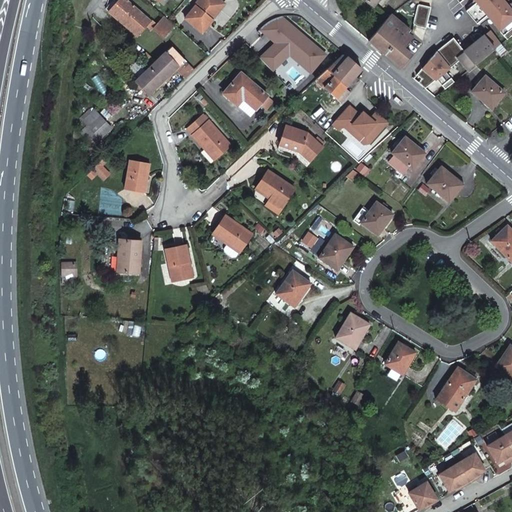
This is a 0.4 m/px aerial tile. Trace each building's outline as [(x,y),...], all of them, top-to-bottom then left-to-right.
[(110,0),(105,7),(109,9),(116,0),(110,0)] [(116,0),(109,9),(138,35),(147,24),(152,28),(153,26),(164,35),(174,23),(164,14),(157,21),(153,18),(152,19),(130,0),(116,0)] [(209,14),(220,0),(194,0),(194,1),(195,2),(184,14),(201,29),(212,16),(211,15),(209,14)] [(223,0),(220,0),(209,14),(211,15),(223,0)] [(491,20),(507,40),(511,35),(511,10),(503,0),(457,0),(460,3),(464,0),(477,0),(477,3),(467,11),(477,24),(487,16),(492,17),(491,20)] [(417,26),(426,29),(431,8),(419,5),(418,6),(415,17),(414,23),(414,24),(417,26)] [(274,40),(258,56),(265,63),(299,30),(283,14),(281,14),(276,16),(270,18),(266,21),(262,24),(260,25),(274,40)] [(404,49),(413,38),(409,34),(411,31),(391,14),(368,41),(401,69),(412,55),(404,49)] [(299,30),(265,63),(270,68),(287,50),(308,71),(324,55),(299,30)] [(495,50),(501,45),(490,31),(484,36),(464,52),(475,65),(495,50)] [(422,79),(419,83),(425,89),(437,79),(445,90),(454,82),(446,72),(459,61),(457,58),(464,52),(453,38),(436,52),(417,75),(422,79)] [(187,76),(196,67),(173,44),(147,70),(137,79),(149,91),(176,65),(187,76)] [(501,57),(507,53),(501,45),(495,50),(501,57)] [(459,61),(468,71),(475,65),(464,52),(457,58),(459,61)] [(342,55),(316,80),(336,99),(341,104),(349,94),(344,90),(360,71),(361,69),(348,58),(347,59),(342,55)] [(272,99),(240,71),(223,91),(236,104),(242,97),(255,108),(259,104),(264,108),(272,99)] [(417,75),(414,79),(419,83),(422,79),(417,75)] [(491,110),(505,94),(485,76),(472,93),(484,103),(484,104),(485,103),(491,108),(490,109),(491,110)] [(249,115),(255,108),(242,97),(236,104),(249,115)] [(83,117),(90,124),(102,136),(113,125),(94,106),(83,117)] [(349,106),(332,125),(339,131),(343,127),(348,122),(360,132),(358,135),(369,145),(388,123),(376,113),(370,119),(363,113),(360,116),(349,106)] [(191,133),(205,149),(207,146),(217,157),(231,144),(208,118),(207,119),(201,113),(186,126),(192,132),(191,133)] [(367,147),(369,145),(358,135),(360,132),(348,122),(343,127),(367,147)] [(279,143),(299,150),(301,145),(312,155),(322,146),(307,131),(284,123),(279,143)] [(102,136),(90,124),(83,131),(95,143),(102,136)] [(389,151),(392,153),(395,156),(409,167),(412,170),(426,153),(425,153),(424,153),(418,148),(419,147),(418,147),(405,137),(396,148),(393,146),(389,151)] [(301,145),(299,150),(309,159),(312,155),(301,145)] [(207,146),(205,149),(214,159),(217,157),(207,146)] [(395,156),(389,163),(403,174),(409,167),(395,156)] [(104,157),(93,168),(102,178),(108,172),(101,165),(107,159),(104,157)] [(148,161),(128,158),(123,188),(142,191),(144,177),(146,178),(148,161)] [(427,184),(449,202),(464,184),(463,184),(462,185),(456,180),(457,179),(456,178),(456,179),(441,167),(427,184)] [(255,187),(269,197),(271,194),(284,202),(294,187),(267,168),(255,187)] [(346,177),(352,182),(359,174),(353,170),(346,177)] [(271,194),(269,197),(264,205),(277,213),(284,202),(271,194)] [(383,203),(381,206),(376,202),(361,223),(378,236),(378,235),(377,235),(382,228),(383,229),(384,228),(383,227),(393,215),(385,209),(388,206),(383,203)] [(212,233),(227,243),(229,240),(241,248),(251,233),(225,214),(212,233)] [(491,241),(511,262),(511,260),(511,230),(507,226),(491,241)] [(343,262),(353,247),(335,234),(323,252),(319,257),(319,258),(338,271),(338,270),(337,270),(342,263),(343,263),(344,263),(343,262)] [(120,270),(138,272),(142,239),(119,237),(117,255),(121,256),(120,270)] [(239,251),(241,248),(229,240),(227,243),(224,247),(224,250),(233,256),(235,256),(239,251)] [(193,276),(186,244),(165,248),(172,280),(193,276)] [(317,248),(314,253),(319,257),(323,252),(317,248)] [(75,272),(74,261),(61,262),(61,273),(75,272)] [(300,299),(310,284),(293,271),(276,294),(294,307),(295,306),(294,306),(299,299),(300,300),(300,299)] [(370,325),(351,313),(336,338),(356,350),(356,349),(355,348),(360,341),(360,342),(361,341),(360,341),(370,325)] [(416,352),(398,342),(385,364),(403,375),(404,374),(402,374),(407,367),(408,368),(408,367),(408,366),(416,352)] [(511,378),(511,346),(510,345),(501,359),(501,358),(500,359),(501,360),(496,366),(495,366),(511,378)] [(460,404),(476,380),(458,368),(448,383),(447,382),(447,383),(448,384),(443,391),(442,390),(441,391),(460,404)] [(478,377),(467,369),(465,372),(476,380),(478,377)] [(339,394),(345,386),(339,382),(334,390),(339,394)] [(358,405),(363,396),(358,393),(353,401),(358,405)] [(511,447),(505,436),(487,446),(497,464),(503,460),(508,457),(510,461),(511,460),(511,447)] [(475,453),(457,464),(468,483),(475,478),(474,477),(479,474),(485,471),(475,453)] [(468,483),(457,464),(439,475),(449,492),(460,486),(461,487),(468,483)] [(426,482),(409,493),(419,510),(425,507),(430,504),(430,505),(437,501),(437,500),(426,482)]
